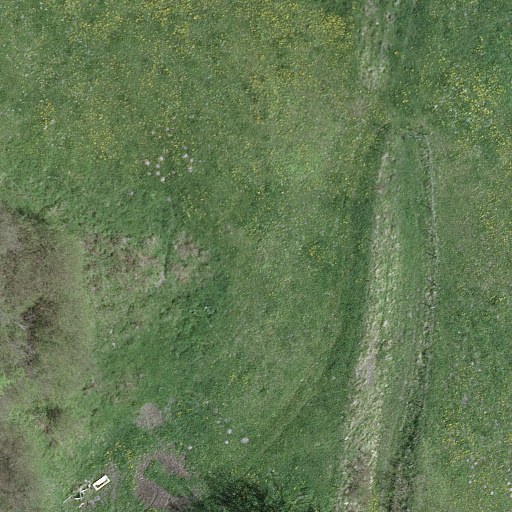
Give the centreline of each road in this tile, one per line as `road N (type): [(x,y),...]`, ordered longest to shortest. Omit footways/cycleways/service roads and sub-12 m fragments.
road 1 (track): [(418,0),(394,94),(412,306),(373,511)]
road 2 (track): [(394,94),(367,160),(324,372),(219,483),(171,511)]
